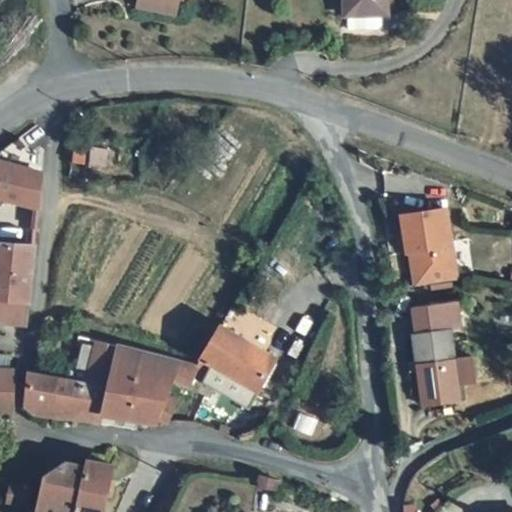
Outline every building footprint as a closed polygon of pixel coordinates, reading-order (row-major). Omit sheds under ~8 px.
[(172,3),(153,0),(137,0),(135,16),(169,21),(172,3)] [(345,0),(347,18),(349,18),(350,33),(379,32),(383,28),(382,16),(387,16),(386,0),(345,0)] [(0,202),(36,212),(38,177),(33,176),(34,159),(27,159),(15,143),(0,154),(0,202)] [(71,162),(91,166),(94,149),(73,146),(71,162)] [(109,154),(94,149),(91,166),(106,169),(109,154)] [(418,256),(424,289),(459,282),(445,211),(402,220),(409,257),(412,257),(418,256)] [(0,320),(30,325),(34,246),(19,245),(0,243),(0,320)] [(412,257),(418,290),(424,289),(418,256),(412,257)] [(416,337),(427,405),(462,400),(460,383),(471,382),(467,356),(457,358),(453,332),(464,331),(460,304),(415,311),(419,337),(416,337)] [(274,357),(222,326),(204,357),(214,364),(257,388),(274,357)] [(153,414),(164,410),(178,415),(186,397),(173,392),(176,384),(187,384),(197,373),(206,378),(214,364),(204,357),(197,368),(124,349),(112,393),(108,410),(153,414)] [(0,407),(13,408),(13,372),(9,372),(10,360),(0,359),(0,407)] [(51,426),(54,412),(62,382),(40,375),(28,374),(24,404),(51,426)] [(112,393),(62,382),(54,412),(82,419),(85,406),(108,411),(108,410),(112,393)] [(82,419),(94,422),(105,421),(108,411),(85,406),(82,419)] [(48,477),(43,508),(65,511),(102,511),(112,477),(116,463),(93,460),(92,465),(71,461),(48,477)] [(11,484),(7,501),(25,505),(27,486),(11,484)]
